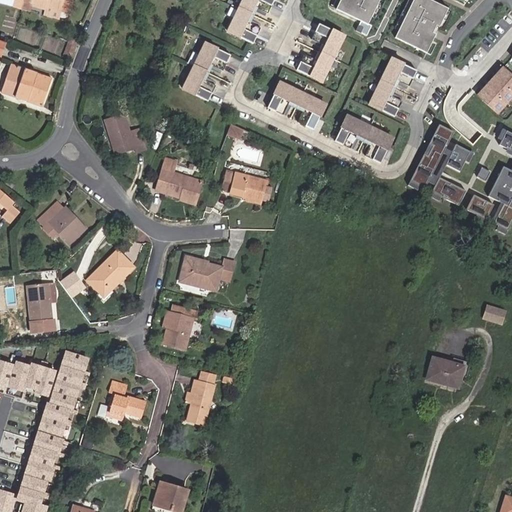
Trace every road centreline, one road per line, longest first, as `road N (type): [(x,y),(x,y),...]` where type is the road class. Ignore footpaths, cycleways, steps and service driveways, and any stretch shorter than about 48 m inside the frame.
road 1 (residential): [(502,0),(459,42),(416,116),(408,167),(393,172),(236,99),(255,59),(276,57),(297,21),(299,0)]
road 2 (residential): [(157,232),(137,358),(164,388),(142,459)]
road 3 (residential): [(105,0),(75,74),(66,128)]
